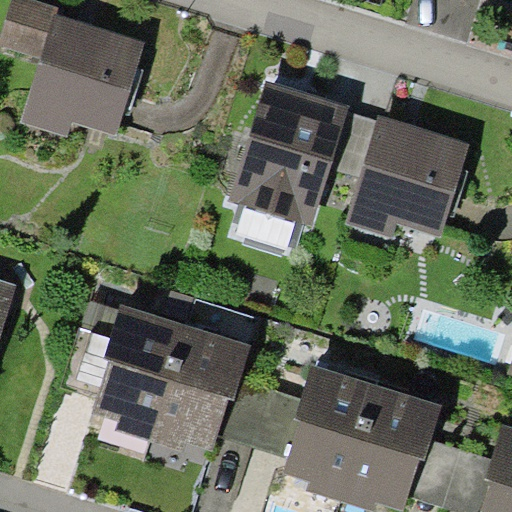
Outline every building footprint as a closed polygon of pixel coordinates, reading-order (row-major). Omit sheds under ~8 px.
[(152,50),(62,18),(21,130),(110,162),(152,50)] [(369,120),(273,85),(226,212),(322,247),(369,120)] [(481,157),(390,123),(347,241),(438,275),(481,157)] [(0,355),(22,295),(0,287),(0,355)] [(251,354),(125,308),(85,415),(212,461),(251,354)] [(414,511),(449,419),(317,371),(277,479),(368,511),(414,511)] [(511,511),(511,445),(487,511),(511,511)]
